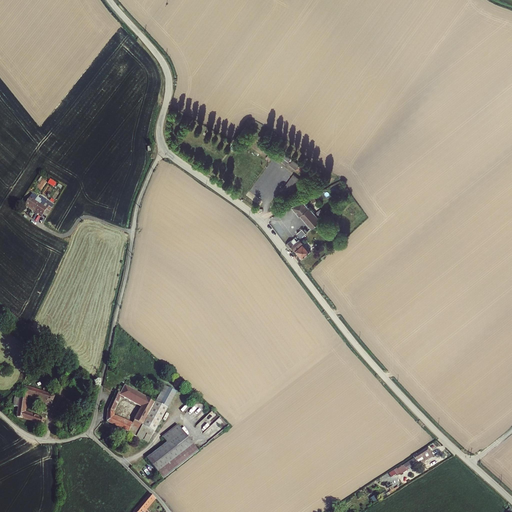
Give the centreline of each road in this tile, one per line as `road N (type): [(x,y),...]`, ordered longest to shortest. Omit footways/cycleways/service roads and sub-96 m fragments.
road 1 (unclassified): [(165,149),(259,219),(360,351),(470,463)]
road 2 (residential): [(165,149),(135,213),(88,432)]
road 3 (unclassified): [(109,0),(165,68),(165,149)]
road 4 (track): [(22,211),(61,235),(83,217),(132,233)]
